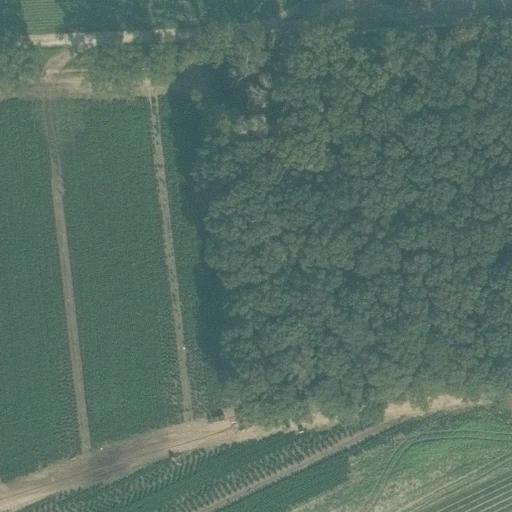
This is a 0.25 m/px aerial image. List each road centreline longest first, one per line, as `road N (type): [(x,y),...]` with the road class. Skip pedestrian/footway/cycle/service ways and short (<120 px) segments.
road 1 (track): [(0,504),(231,425),(511,379)]
road 2 (track): [(0,44),(253,35),(311,0)]
